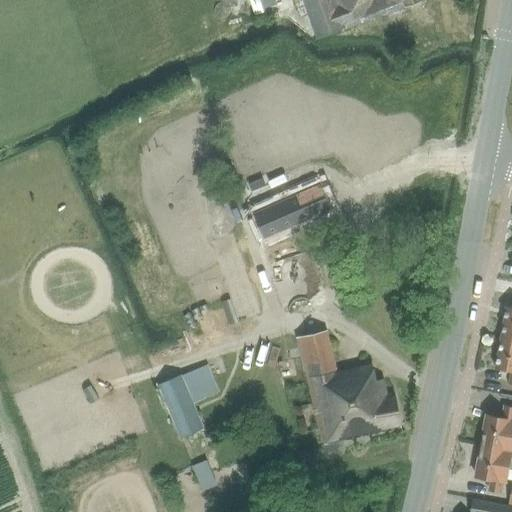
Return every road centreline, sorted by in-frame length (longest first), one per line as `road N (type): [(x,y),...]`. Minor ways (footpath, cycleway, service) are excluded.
road 1 (tertiary): [(415,511),(487,154)]
road 2 (tertiary): [(487,154),(511,12)]
